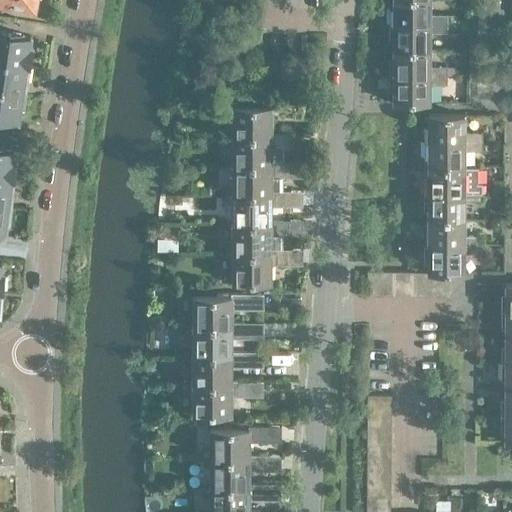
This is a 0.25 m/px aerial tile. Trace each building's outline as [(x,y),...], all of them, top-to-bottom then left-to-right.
[(35,0),(0,0),(0,1),(7,3),(7,6),(17,8),(18,5),(34,8),(35,0)] [(428,0),(391,0),(391,6),(387,6),(387,23),(446,23),(446,13),(429,13),(428,0)] [(392,39),(392,49),(428,49),(428,31),(446,31),(446,23),(387,23),(387,39),(392,39)] [(0,29),(0,60),(29,65),(31,47),(28,47),(29,36),(21,35),(21,32),(0,29)] [(388,58),(388,75),(446,75),(446,65),(428,65),(428,49),(392,49),(392,58),(388,58)] [(0,87),(26,92),(29,65),(0,60),(0,87)] [(446,75),(388,75),(387,92),(391,92),(391,101),(428,102),(428,84),(446,84),(446,75)] [(0,118),(8,120),(9,118),(17,119),(19,108),(24,109),(26,92),(0,87),(0,118)] [(231,105),(230,134),(269,135),(270,131),(270,113),(282,113),(282,103),(269,103),(269,105),(231,105)] [(427,124),(424,124),(424,141),(482,141),(482,132),(464,132),(464,114),(427,113),(427,124)] [(269,135),(230,134),(230,164),(281,164),(281,147),(275,147),(275,142),(281,142),(282,132),(270,131),(269,135)] [(482,141),(424,141),(424,158),(427,158),(427,167),(476,167),(476,166),(464,166),(464,149),(482,149),(482,141)] [(0,176),(13,178),(15,161),(12,160),(14,150),(5,149),(5,147),(0,146),(0,176)] [(281,164),(230,164),(230,193),(281,192),(281,176),(277,176),(277,172),(281,172),(281,164)] [(476,167),(427,167),(427,176),(424,176),(423,193),(482,193),(482,184),(476,184),(476,167)] [(0,204),(10,206),(13,178),(0,176),(0,204)] [(230,193),(230,222),(269,222),(269,219),(269,201),(281,201),(281,192),(230,193)] [(482,193),(423,193),(423,210),(427,210),(427,219),(464,219),(464,203),(482,203),(482,193)] [(0,232),(4,233),(5,223),(8,223),(10,206),(0,204),(0,232)] [(230,222),(230,251),(280,251),(280,238),(275,238),(276,233),(280,233),(281,219),(269,219),(269,222),(230,222)] [(464,219),(427,219),(427,227),(423,227),(423,245),(481,245),(481,236),(464,236),(464,219)] [(481,245),(423,245),(423,262),(427,262),(427,271),(437,272),(464,272),(464,255),(481,255),(481,245)] [(280,251),(230,251),(230,280),(268,281),(268,262),(280,262),(280,251)] [(367,271),(367,295),(379,295),(379,271),(367,271)] [(379,271),(379,295),(391,295),(391,271),(379,271)] [(391,271),(391,295),(402,295),(402,271),(391,271)] [(402,271),(402,295),(414,295),(414,271),(402,271)] [(414,271),(414,295),(426,295),(426,271),(414,271)] [(426,271),(426,295),(437,295),(437,272),(427,271),(426,271)] [(437,272),(437,295),(449,295),(449,272),(437,272)] [(505,293),(501,293),(501,311),(511,310),(511,284),(505,285),(505,293)] [(192,295),(192,324),(228,325),(228,321),(229,303),(242,303),(242,293),(229,292),(229,295),(192,295)] [(511,310),(501,311),(501,327),(505,327),(505,337),(511,336),(511,310)] [(192,324),(191,353),(228,354),(228,350),(228,332),(240,332),(240,322),(228,321),(228,325),(192,324)] [(511,336),(505,337),(505,346),(500,346),(500,363),(511,362),(511,336)] [(191,353),(191,383),(227,383),(227,379),(228,361),(240,361),(240,351),(228,350),(228,354),(191,353)] [(511,362),(500,363),(500,379),(504,379),(504,389),(511,388),(511,362)] [(227,383),(191,383),(190,412),(227,413),(227,390),(239,390),(239,380),(227,379),(227,383)] [(511,388),(504,389),(504,398),(500,398),(500,415),(511,414),(511,388)] [(367,394),(367,406),(391,406),(391,394),(367,394)] [(391,406),(367,406),(367,417),(391,417),(391,406)] [(511,414),(500,415),(500,432),(504,432),(504,442),(511,441),(511,414)] [(391,417),(367,417),(367,429),(391,429),(391,417)] [(209,428),(209,457),(248,457),(248,454),(248,436),(260,436),(260,425),(247,425),(247,428),(209,428)] [(391,429),(367,429),(367,440),(391,441),(391,429)] [(391,441),(367,440),(367,452),(391,452),(391,441)] [(367,452),(367,464),(391,464),(391,452),(367,452)] [(209,457),(209,486),(248,486),(248,483),(248,465),(260,465),(260,454),(248,454),(248,457),(209,457)] [(367,464),(367,475),(391,475),(391,464),(367,464)] [(367,475),(367,487),(391,487),(391,475),(367,475)] [(209,486),(208,511),(247,511),(248,494),(260,494),(260,483),(248,483),(248,486),(209,486)] [(367,487),(367,498),(391,498),(391,487),(367,487)] [(367,498),(367,510),(391,510),(391,498),(367,498)]
